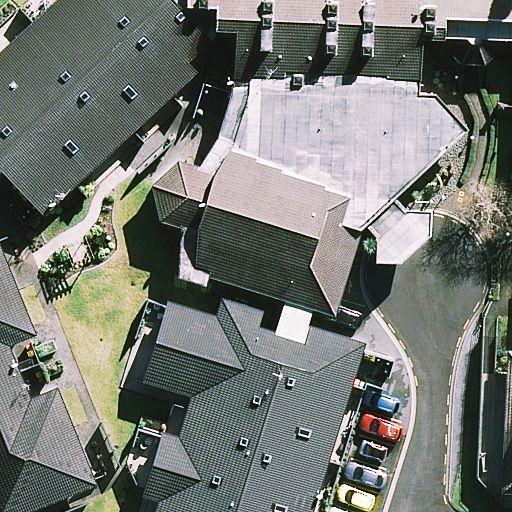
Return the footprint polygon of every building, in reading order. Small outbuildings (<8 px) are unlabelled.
[(48,0),(0,48),(0,175),(46,222),(195,75),(186,66),(219,36),(212,35),(214,12),(184,12),(185,0),(48,0)] [(511,0),(185,0),(184,12),(214,12),(212,35),(219,36),(233,36),(233,83),(219,140),(199,170),(175,164),(152,188),(158,222),(181,228),(176,280),(205,289),(208,279),(330,317),(358,228),(465,138),(434,96),(419,94),(421,45),(444,47),(446,22),(511,24),(511,0)] [(32,337),(0,256),(0,511),(30,511),(92,487),(54,393),(26,404),(4,348),(32,337)] [(316,511),(368,344),(314,328),(308,348),(251,331),(257,312),(225,302),(219,320),(165,303),(142,378),(194,394),(181,436),(163,431),(143,498),(157,502),(153,511),(316,511)] [(511,511),(511,351),(507,352),(502,494),(511,494),(511,511)]
